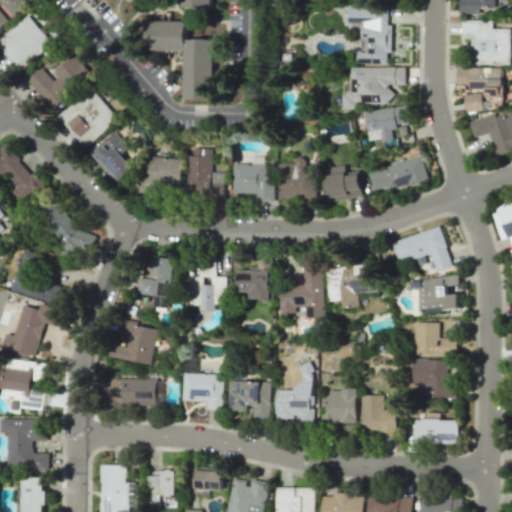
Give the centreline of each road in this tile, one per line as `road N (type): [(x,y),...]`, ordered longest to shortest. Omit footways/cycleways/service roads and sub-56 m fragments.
road 1 (residential): [(0,98),(80,185),(129,222),(329,231),(462,193)]
road 2 (residential): [(485,468),(339,465),(215,437),(76,433)]
road 3 (residential): [(484,511),(488,278),(462,193)]
road 4 (residential): [(74,492),(80,359),(129,222)]
road 5 (residential): [(462,193),(434,93),(434,0)]
